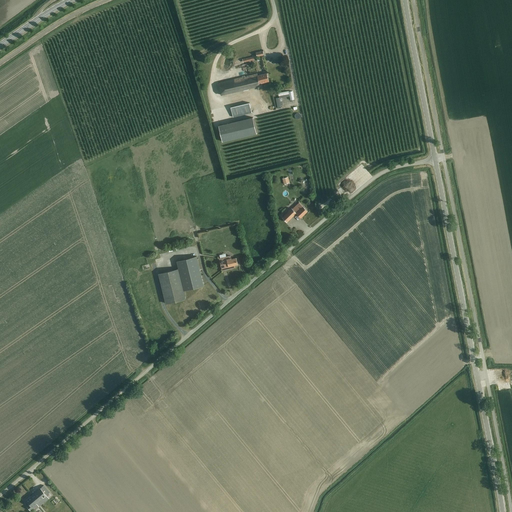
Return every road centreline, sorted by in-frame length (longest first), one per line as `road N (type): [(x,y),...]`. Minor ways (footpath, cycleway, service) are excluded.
road 1 (unclassified): [(0,496),(375,176),(434,159)]
road 2 (tertiary): [(501,511),(434,159)]
road 3 (tertiary): [(434,159),(405,0)]
